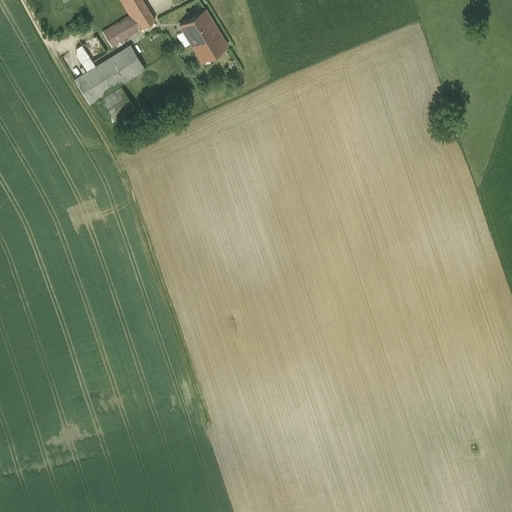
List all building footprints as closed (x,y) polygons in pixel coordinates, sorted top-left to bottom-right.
[(156,21),(142,0),(121,0),(131,15),(140,30),(156,21)] [(205,11),(181,26),(203,62),(227,47),(205,11)] [(131,15),(103,32),(113,47),(140,30),(131,15)] [(96,36),(82,45),(92,61),(107,52),(96,36)] [(130,46),(74,81),(88,104),(144,69),(130,46)] [(121,86),(99,99),(112,121),(135,107),(121,86)]
